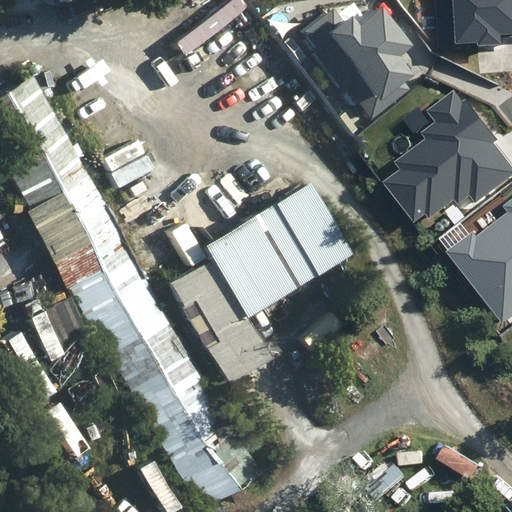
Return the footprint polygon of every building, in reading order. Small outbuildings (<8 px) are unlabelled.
[(511,35),(511,0),(435,0),(438,48),(504,45),(503,36),(511,35)] [(413,45),(383,8),(362,24),(354,14),(345,20),(334,7),(302,32),(371,118),(408,89),(403,83),(414,74),(399,56),(413,45)] [(99,206),(24,75),(0,88),(0,174),(22,212),(15,216),(59,292),(66,288),(81,313),(83,312),(196,508),(257,473),(144,279),(153,274),(219,380),(260,355),(237,317),(336,256),(292,185),(243,215),(223,184),(172,215),(170,211),(135,232),(114,197),(99,206)] [(497,139),(466,99),(462,103),(453,90),(426,111),(436,122),(420,133),(425,139),(394,161),(399,170),(382,182),(414,222),(425,214),(429,219),(454,200),(458,205),(469,196),(475,203),(511,174),(511,167),(493,143),(497,139)] [(279,97),(262,113),(295,148),(312,132),(279,97)] [(501,323),(511,314),(511,197),(501,206),(507,213),(476,237),(472,233),(446,253),(501,323)]
